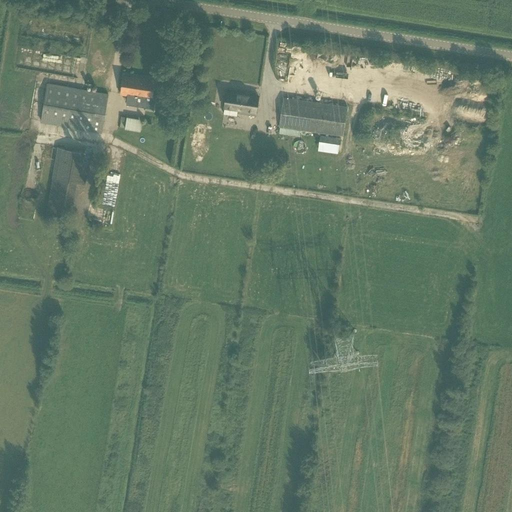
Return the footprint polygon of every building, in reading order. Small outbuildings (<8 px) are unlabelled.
[(152,97),(155,80),(123,76),(120,94),(138,97),(139,94),(145,95),(144,105),(151,106),(152,97)] [(47,84),(41,122),(102,133),(108,94),(47,84)] [(256,115),(258,96),(227,91),(224,107),(238,110),(237,112),(256,115)] [(299,136),(300,130),(343,136),(347,106),(283,97),(279,127),(280,127),(279,133),(299,136)] [(120,116),(118,128),(139,131),(141,119),(120,116)] [(340,138),(320,136),(320,141),(339,144),(340,138)] [(52,178),(77,183),(85,184),(91,153),(58,147),(52,178)] [(101,205),(113,207),(117,185),(111,184),(112,178),(105,177),(101,205)]
